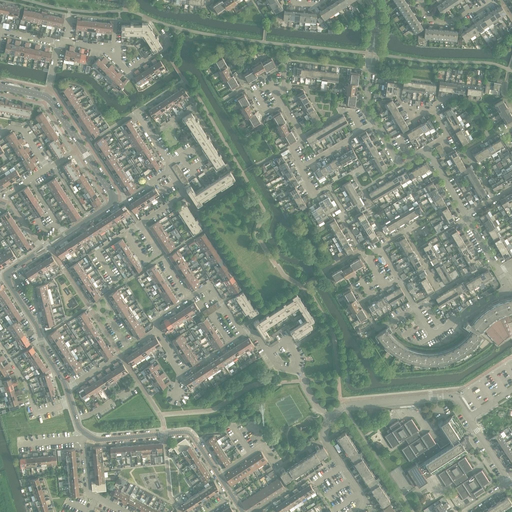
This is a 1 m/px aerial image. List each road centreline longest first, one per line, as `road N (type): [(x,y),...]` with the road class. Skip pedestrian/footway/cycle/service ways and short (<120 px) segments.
road 1 (tertiary): [(218,475),(186,432),(98,439),(87,433)]
road 2 (tertiary): [(470,419),(449,395),(344,406)]
road 3 (residential): [(64,42),(103,47),(127,71),(167,45),(162,32)]
road 4 (tertiary): [(66,388),(7,275)]
